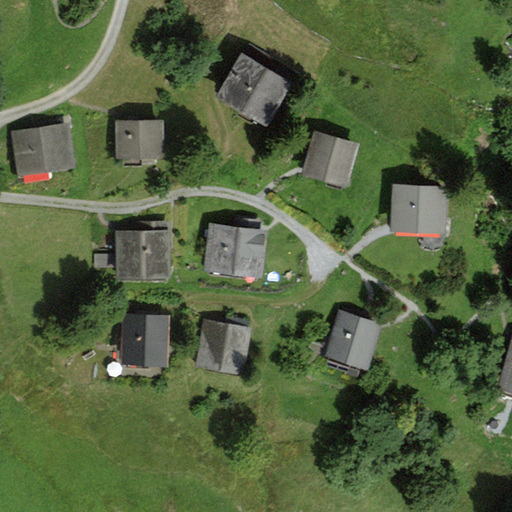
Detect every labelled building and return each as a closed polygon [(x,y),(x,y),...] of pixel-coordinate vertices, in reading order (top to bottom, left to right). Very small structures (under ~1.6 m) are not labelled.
[(217,99),(262,125),(289,78),(245,53),(217,99)] [(117,121),(117,151),(157,150),(156,120),(117,121)] [(15,134),(21,167),(69,158),(64,125),(15,134)] [(315,134),(306,168),(342,178),(351,145),(315,134)] [(395,187),(394,222),(438,224),(440,189),(395,187)] [(118,232),(119,267),(163,267),(162,221),(134,221),(134,232),(118,232)] [(212,228),(208,261),(258,267),(261,234),(247,233),(248,227),(234,225),(233,231),(212,228)] [(95,254),(95,264),(115,264),(115,253),(95,254)] [(119,278),(163,277),(163,267),(119,267),(119,278)] [(127,317),(125,355),(161,357),(163,318),(145,317),(146,311),(136,310),(136,317),(127,317)] [(340,313),(329,348),(364,359),(375,325),(359,319),(361,313),(352,310),(350,317),(340,313)] [(225,324),(234,326),(236,318),(226,316),(225,324)] [(206,321),(200,357),(238,364),(246,319),(236,318),(234,326),(225,324),(206,321)] [(511,345),(503,380),(511,382),(511,345)] [(198,366),(236,373),(238,364),(200,357),(198,366)] [(511,465),(511,390),(508,389),(487,458),(511,465)]
